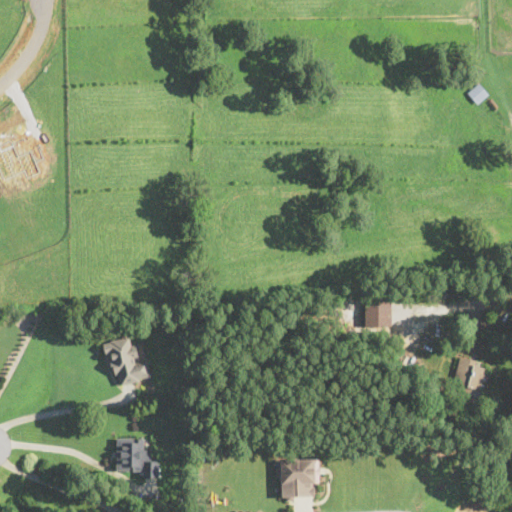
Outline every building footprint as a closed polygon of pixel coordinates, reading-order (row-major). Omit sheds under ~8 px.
[(488,93),(478,82),(468,92),(478,102),(488,93)] [(392,326),(392,298),(365,299),(365,327),(392,326)] [(151,376),(147,358),(137,360),(131,335),(105,341),(116,385),(151,376)] [(452,387),(483,396),(489,372),(481,370),(483,361),(460,355),(452,387)] [(141,476),(159,476),(159,458),(145,458),(145,437),(116,437),(116,469),(141,469),(141,476)] [(317,458),(279,459),(280,497),(318,496),(317,458)]
